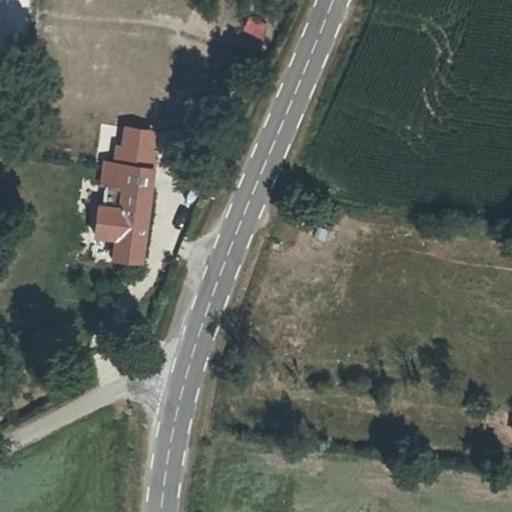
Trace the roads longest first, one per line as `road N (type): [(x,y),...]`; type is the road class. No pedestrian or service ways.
road 1 (tertiary): [(190,367),(329,0)]
road 2 (unclassified): [(0,434),(190,367)]
road 3 (tertiary): [(161,511),(190,367)]
